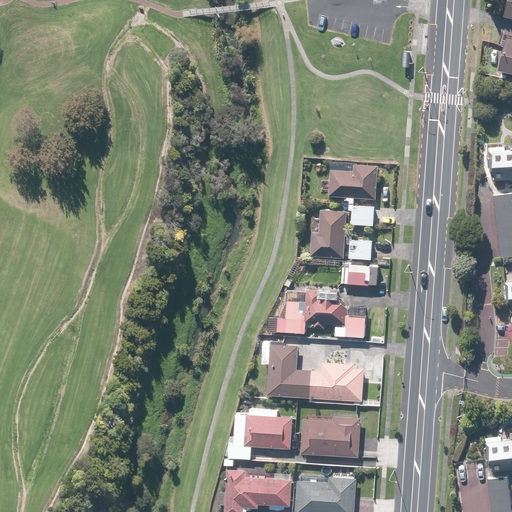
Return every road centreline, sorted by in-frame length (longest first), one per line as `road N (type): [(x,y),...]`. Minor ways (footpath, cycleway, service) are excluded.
road 1 (secondary): [(448,0),(426,368)]
road 2 (secondary): [(426,368),(414,511)]
